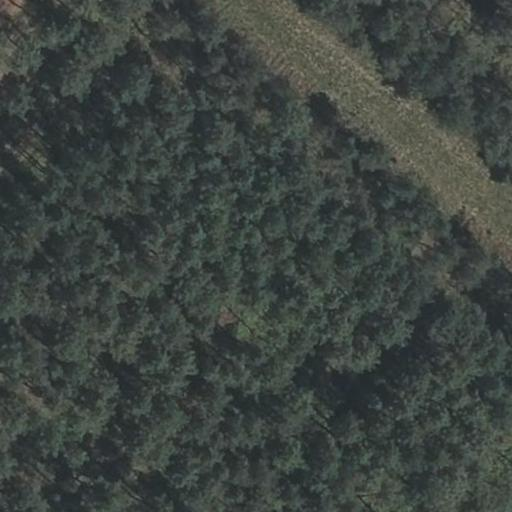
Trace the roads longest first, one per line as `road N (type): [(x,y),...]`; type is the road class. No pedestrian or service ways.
road 1 (track): [(223,511),(473,195),(228,0)]
road 2 (track): [(0,169),(132,0)]
